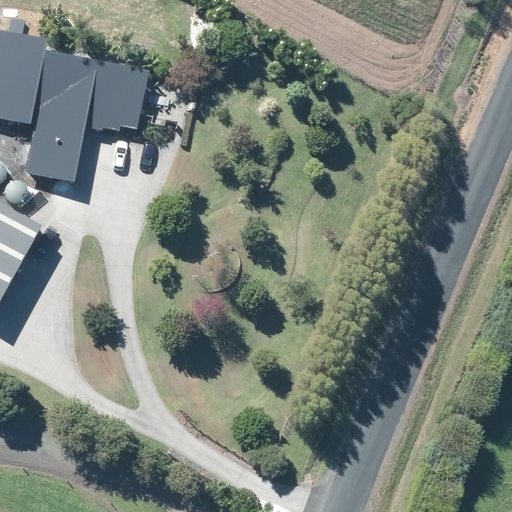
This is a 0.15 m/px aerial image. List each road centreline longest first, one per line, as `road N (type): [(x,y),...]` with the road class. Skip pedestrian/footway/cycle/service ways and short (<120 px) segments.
road 1 (unclassified): [(335,511),(511,94)]
road 2 (unknown): [(338,505),(81,377),(56,354),(48,326),(55,251)]
